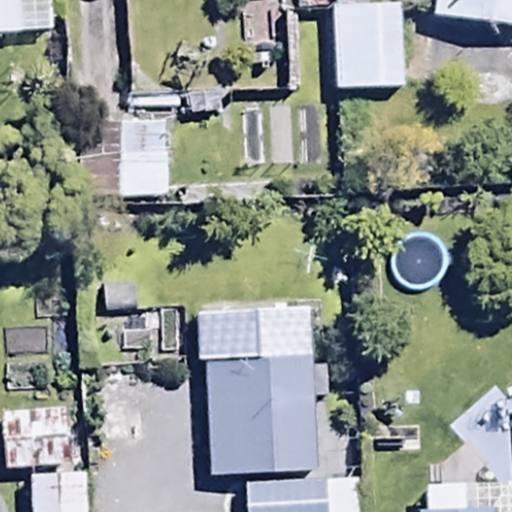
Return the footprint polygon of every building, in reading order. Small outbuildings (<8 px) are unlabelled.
[(0,0),(0,44),(47,44),(46,0),(0,0)] [(511,0),(430,0),(428,25),(511,34),(511,0)] [(396,10),(325,12),(327,99),(398,98),(396,10)] [(203,374),(207,494),(240,493),(240,511),(353,511),(353,487),(311,490),(306,321),(191,325),(192,374),(203,374)] [(0,482),(25,481),(26,511),(79,511),(74,419),(0,423),(0,482)] [(500,511),(500,495),(411,497),(411,511),(500,511)]
